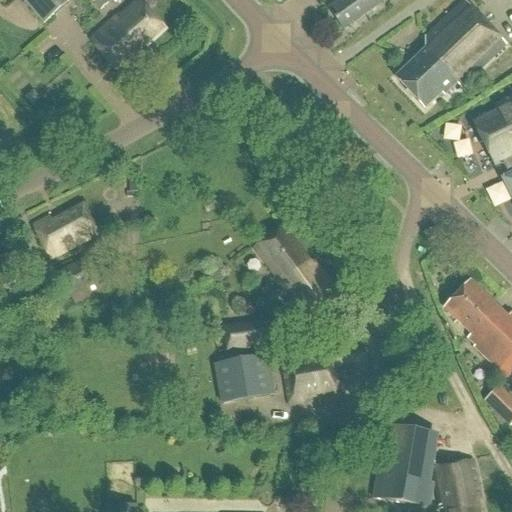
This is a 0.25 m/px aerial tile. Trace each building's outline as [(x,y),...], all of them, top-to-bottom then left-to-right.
[(72,1),(70,0),(21,0),(44,26),(72,1)] [(386,0),(341,0),(328,10),(343,31),(386,0)] [(507,46),(464,1),(424,38),(424,51),(394,80),(424,112),(441,96),(443,98),(456,86),(460,90),(507,46)] [(163,30),(138,2),(120,17),(119,16),(89,42),(119,76),(142,56),(138,52),(163,30)] [(504,180),(511,196),(511,105),(473,125),(493,165),(500,162),(508,178),(504,180)] [(447,132),(460,164),(477,156),(464,125),(447,132)] [(97,233),(83,207),(51,224),(49,219),(33,228),(50,261),(90,240),(90,239),(97,233)] [(310,265),(280,228),(253,250),(276,279),(272,282),(307,325),(341,297),(313,263),(310,265)] [(440,237),(436,229),(424,235),(428,242),(440,237)] [(76,307),(110,288),(92,256),(58,275),(76,307)] [(22,282),(13,257),(0,261),(0,276),(4,288),(22,282)] [(507,319),(470,283),(443,311),(470,337),(467,340),(475,347),(473,348),(511,385),(511,384),(511,315),(511,314),(507,319)] [(286,345),(283,321),(223,329),(226,353),(286,345)] [(343,358),(341,349),(281,360),(289,406),(302,404),(301,399),(334,392),(329,360),(343,358)] [(276,396),(269,356),(206,368),(213,408),(276,396)] [(511,426),(511,399),(500,387),(484,403),(509,429),(511,426)] [(435,437),(385,428),(372,500),(428,510),(432,485),(427,484),(435,437)] [(479,504),(471,462),(430,470),(437,507),(443,507),(443,511),(479,511),(478,504),(479,504)]
